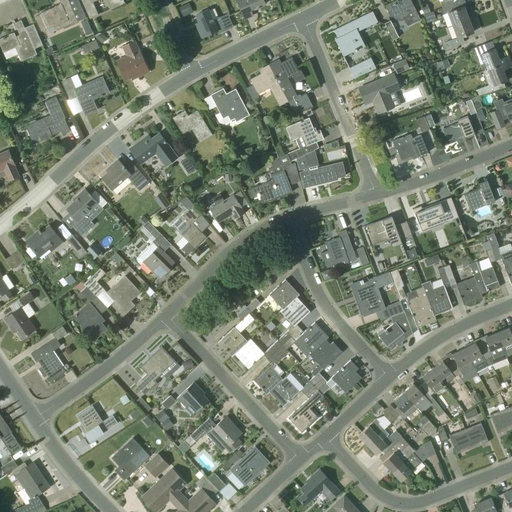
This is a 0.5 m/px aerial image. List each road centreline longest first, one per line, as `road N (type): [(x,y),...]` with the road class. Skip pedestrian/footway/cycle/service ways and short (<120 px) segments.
road 1 (residential): [(0,224),(113,125),(190,73)]
road 2 (residential): [(326,435),(377,493),(404,504),(511,467)]
road 3 (residential): [(299,458),(165,318)]
road 4 (residential): [(388,377),(322,304),(288,216)]
road 5 (residential): [(375,195),(302,17)]
road 6 (residential): [(165,318),(218,262),(288,216)]
road 7 (residential): [(40,413),(165,318)]
road 8 (residential): [(375,195),(511,145)]
road 9 (residential): [(388,377),(428,344),(511,307)]
road 10 (residential): [(123,511),(40,413)]
road 11 (residential): [(190,73),(302,17)]
